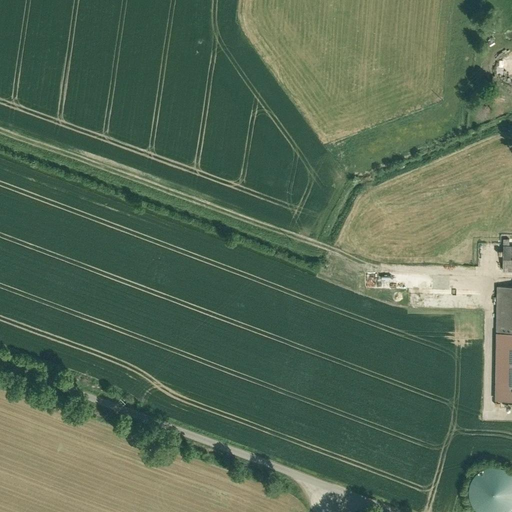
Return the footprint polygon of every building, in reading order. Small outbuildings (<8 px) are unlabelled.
[(511,52),(510,53),(504,54),(499,58),(496,64),(495,70),(497,76),(501,81),(506,84),(511,84),(511,52)] [(500,271),(511,271),(511,244),(501,244),(500,271)] [(511,285),(494,286),(492,402),(511,402),(511,285)] [(480,325),(476,320),(470,317),(465,316),(459,318),(454,322),(451,328),(450,334),(452,340),(456,344),(461,347),(468,348),(474,346),(478,342),(481,337),(482,331),(480,325)] [(510,511),(511,511),(511,510),(511,477),(510,475),(503,470),(495,469),(486,469),(479,473),(473,478),(469,486),(467,494),(469,503),(473,510),(475,511),(510,511)]
